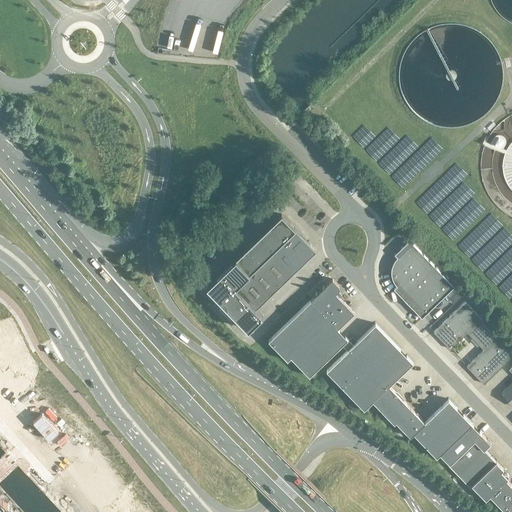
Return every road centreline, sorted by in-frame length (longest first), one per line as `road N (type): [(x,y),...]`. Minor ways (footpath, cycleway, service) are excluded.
road 1 (primary): [(0,190),(162,378),(294,511)]
road 2 (unknown): [(328,246),(281,209),(208,291),(258,346),(276,331),(274,312),(334,258)]
road 3 (tertiary): [(231,370),(162,292),(151,241),(162,131),(108,55)]
road 4 (tertiary): [(218,511),(122,400),(39,276),(0,240)]
road 5 (primary): [(326,511),(95,269)]
road 6 (tertiary): [(5,264),(47,309),(104,401),(199,511)]
road 7 (primary): [(96,68),(146,133),(141,209),(130,237),(111,244),(49,215)]
road 8 (unclassified): [(354,209),(262,113),(242,75),(254,24),(281,0)]
road 9 (unclassified): [(511,442),(361,285)]
road 10 (primary): [(231,370),(95,269)]
road 11 (tertiary): [(352,437),(231,370)]
road 12 (tertiary): [(352,437),(322,445),(254,511)]
road 13 (tertiary): [(450,511),(352,437)]
